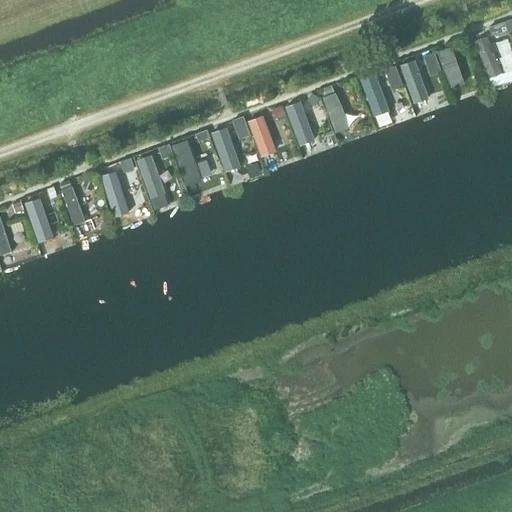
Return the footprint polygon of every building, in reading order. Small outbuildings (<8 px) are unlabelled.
[(504,22),(488,28),(491,36),(494,35),(495,38),(508,34),(504,22)] [(432,55),(422,59),(426,69),(436,66),(432,55)] [(311,94),(306,102),(314,107),(319,99),(311,94)] [(281,106),(270,110),(273,119),(285,115),(281,106)] [(240,116),(230,120),(233,129),(244,125),(240,116)] [(204,130),(193,134),(195,142),(207,137),(204,130)] [(168,146),(159,149),(162,158),(171,154),(168,146)] [(130,162),(121,165),(123,173),(133,170),(130,162)] [(108,167),(98,170),(101,180),(111,177),(108,167)] [(86,179),(82,188),(90,191),(94,183),(86,179)] [(69,181),(60,184),(62,191),(71,187),(69,181)] [(52,189),(45,192),(49,201),(56,199),(52,189)] [(35,194),(24,199),(27,207),(38,203),(35,194)] [(20,202),(11,205),(14,214),(23,210),(20,202)]
